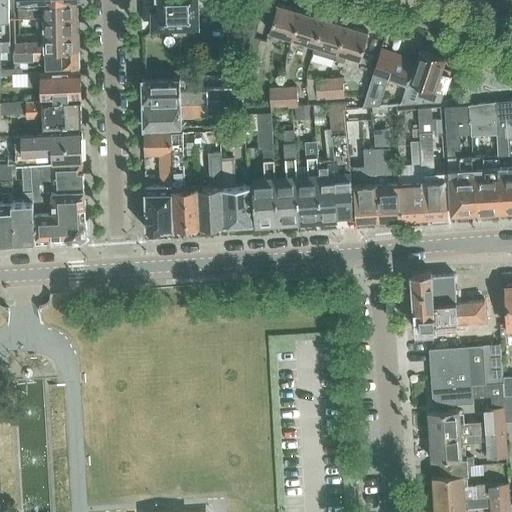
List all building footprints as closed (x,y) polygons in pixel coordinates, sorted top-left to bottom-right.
[(0,0),(0,67),(13,68),(14,68),(14,61),(0,61),(0,57),(0,19),(9,19),(8,0),(0,0)] [(18,7),(18,17),(19,17),(24,16),(43,16),(77,15),(76,0),(43,0),(44,7),(18,7)] [(196,1),(210,1),(210,0),(155,0),(156,1),(154,1),(154,7),(152,8),(152,11),(148,15),(148,22),(152,25),(152,28),(197,27),(196,1)] [(268,31),(291,38),(299,11),(276,4),(268,31)] [(256,11),(240,8),(235,39),(251,42),(256,11)] [(291,38),(314,45),(322,18),(299,11),(291,38)] [(77,15),(43,16),(44,49),(78,48),(77,15)] [(312,51),(334,58),(344,24),(322,18),(314,45),(312,51)] [(344,24),(334,58),(343,61),(345,55),(359,59),(367,31),(344,24)] [(247,56),(261,60),(266,41),(253,37),(247,56)] [(44,49),(14,50),(14,59),(45,58),(45,66),(78,65),(78,48),(44,49)] [(378,55),(374,68),(388,73),(383,86),(394,89),(397,80),(408,84),(410,79),(433,87),(439,71),(443,59),(420,50),(414,67),(378,55)] [(388,73),(374,68),(362,106),(380,106),(400,104),(398,95),(389,97),(382,95),(385,87),(393,90),(394,89),(383,86),(388,73)] [(41,85),(42,99),(80,98),(79,70),(28,72),(28,85),(41,85)] [(449,74),(439,71),(433,87),(410,79),(408,84),(418,87),(413,102),(426,101),(439,101),(449,74)] [(242,75),(231,75),(231,88),(236,88),(242,87),(242,75)] [(315,78),(316,99),(343,97),(342,76),(315,78)] [(217,88),(207,88),(180,88),(180,77),(142,78),(142,102),(234,100),(234,99),(243,98),(242,87),(236,88),(231,88),(217,88)] [(356,81),(354,89),(361,92),(364,84),(356,81)] [(270,108),(292,107),(308,106),(308,105),(297,105),(296,85),(269,86),(270,108)] [(80,98),(42,99),(0,101),(0,125),(4,125),(4,114),(26,113),(26,117),(42,116),(42,127),(82,125),(80,98)] [(234,100),(142,102),(143,127),(181,126),(181,113),(207,113),(223,113),(223,109),(234,109),(234,100)] [(496,133),(495,103),(495,100),(489,101),(468,104),(469,122),(470,122),(471,134),(496,133)] [(497,149),(497,156),(498,165),(500,165),(511,165),(510,154),(510,149),(508,149),(507,136),(511,135),(511,100),(495,102),(495,103),(496,133),(496,137),(497,149)] [(328,159),(317,159),(318,175),(317,175),(319,217),(336,216),(336,213),(352,212),(350,173),(342,108),(345,108),(344,103),(328,104),(336,174),(329,175),(328,159)] [(308,106),(292,107),(292,112),(292,119),(309,118),(308,106)] [(447,157),(449,168),(472,167),(472,155),(459,156),(458,138),(457,137),(457,121),(468,121),(468,106),(445,106),(447,157)] [(430,108),(417,108),(418,119),(418,131),(431,131),(436,131),(435,118),(431,118),(430,108)] [(258,145),(262,145),(264,174),(252,175),(254,221),(276,220),(274,178),(275,178),(273,145),(270,112),(257,113),(243,114),(243,124),(257,123),(258,145)] [(404,129),(396,129),(397,145),(404,145),(404,129)] [(286,177),(275,178),(274,178),(276,220),(298,219),(296,176),(294,143),(293,143),(293,130),(284,130),(284,143),(284,144),(286,177)] [(22,163),(31,163),(52,161),(83,159),(82,131),(14,135),(16,163),(22,163)] [(418,131),(419,136),(419,139),(420,163),(421,172),(434,171),(431,131),(418,131)] [(158,154),(159,184),(145,185),(146,228),(147,228),(150,231),(158,231),(161,227),(163,227),(172,226),(171,184),(171,156),(171,132),(143,133),(143,154),(158,154)] [(182,132),(171,132),(171,156),(175,226),(184,226),(187,229),(196,229),(199,225),(197,186),(184,187),(182,155),(182,132)] [(411,163),(420,163),(419,139),(410,140),(411,163)] [(308,176),(296,176),(298,219),(319,217),(317,175),(318,175),(317,159),(316,142),(306,143),(308,176)] [(379,218),(375,147),(363,148),(365,182),(354,183),(356,220),(379,218)] [(389,147),(375,147),(379,218),(401,217),(399,180),(386,181),(386,173),(391,172),(389,147)] [(210,186),(197,186),(199,225),(203,224),(205,228),(211,228),(213,224),(223,223),(219,152),(208,153),(210,186)] [(220,152),(219,152),(223,223),(233,223),(237,227),(243,226),(246,222),(252,222),(250,184),(235,185),(234,156),(220,157),(220,152)] [(511,165),(500,165),(502,209),(511,208),(511,153),(510,154),(511,165)] [(474,157),(474,167),(477,211),(502,209),(500,165),(498,165),(497,156),(474,157)] [(87,232),(83,159),(52,161),(31,163),(32,182),(34,235),(64,234),(69,238),(82,237),(87,232)] [(12,163),(0,163),(0,179),(2,180),(3,200),(0,200),(0,241),(7,241),(7,237),(13,237),(12,200),(11,191),(13,191),(12,163)] [(12,200),(13,237),(13,241),(28,240),(27,236),(34,235),(32,182),(31,163),(22,163),(24,199),(12,200)] [(248,165),(241,166),(242,177),(249,176),(248,165)] [(472,167),(449,168),(451,212),(477,211),(474,167),(472,167)] [(445,178),(422,179),(424,216),(447,214),(445,178)] [(422,179),(399,180),(401,217),(424,216),(422,179)] [(410,272),(411,290),(413,315),(418,315),(419,320),(422,323),(428,323),(428,328),(439,328),(439,322),(484,319),(483,298),(456,300),(455,272),(432,274),(432,270),(410,272)] [(499,344),(450,347),(451,360),(452,372),(453,383),(470,382),(501,380),(501,371),(499,344)] [(450,347),(429,348),(429,361),(451,360),(450,347)] [(451,360),(429,361),(430,373),(452,372),(451,360)] [(452,372),(430,373),(432,403),(471,400),(470,397),(470,382),(453,383),(452,372)] [(511,374),(503,375),(503,380),(504,394),(511,393),(511,374)] [(501,380),(470,382),(470,397),(490,395),(491,398),(503,397),(503,394),(502,380),(501,380)] [(511,393),(504,394),(503,394),(503,397),(504,418),(511,417),(511,393)] [(458,408),(428,410),(429,434),(445,433),(459,432),(505,429),(504,418),(503,397),(491,398),(491,406),(482,406),(482,421),(463,422),(462,412),(458,413),(458,408)] [(439,458),(440,465),(467,464),(466,456),(461,456),(460,443),(478,442),(479,447),(485,446),(486,457),(506,456),(505,429),(459,432),(429,434),(430,458),(439,458)] [(475,483),(462,484),(462,472),(468,472),(467,464),(440,465),(440,473),(431,474),(433,498),(508,493),(507,481),(488,482),(475,483)] [(509,511),(508,493),(433,498),(433,511),(464,511),(464,507),(490,506),(490,511),(509,511)]
